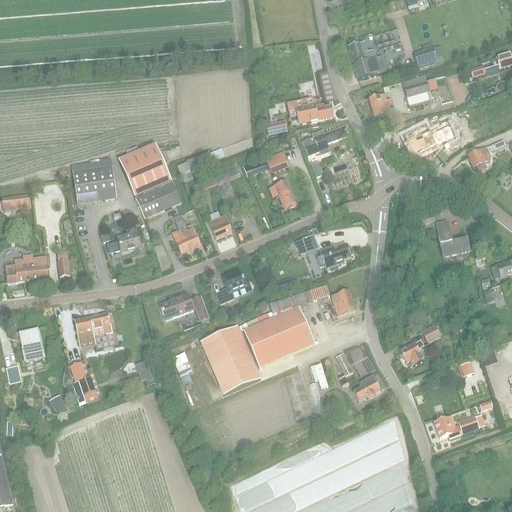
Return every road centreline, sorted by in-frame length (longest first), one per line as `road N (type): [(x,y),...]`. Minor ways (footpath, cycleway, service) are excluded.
road 1 (residential): [(0,306),(148,287),(382,194)]
road 2 (residential): [(442,511),(410,412),(371,336),(382,194)]
road 3 (residential): [(382,194),(375,161),(337,85),(317,0)]
road 4 (unknown): [(111,293),(94,230),(125,196),(118,161)]
road 5 (residential): [(511,225),(448,185),(406,181),(382,194)]
